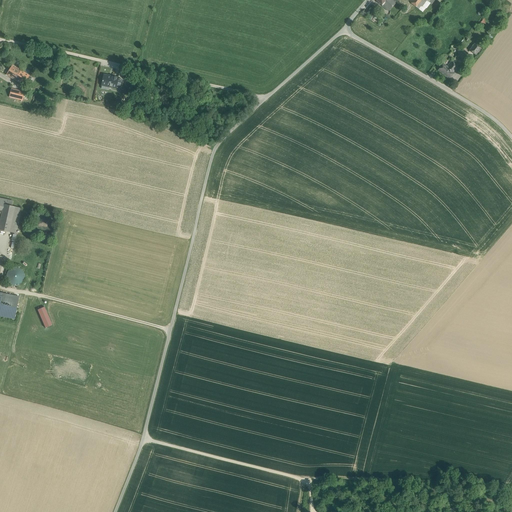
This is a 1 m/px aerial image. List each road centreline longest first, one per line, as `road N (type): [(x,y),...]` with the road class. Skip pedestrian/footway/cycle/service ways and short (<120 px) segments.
road 1 (unclassified): [(114,511),(142,439),(213,150),(343,29)]
road 2 (unclassified): [(511,137),(483,111),(343,29)]
road 3 (track): [(142,439),(306,479),(312,507)]
road 4 (track): [(265,99),(125,66)]
road 5 (unclassified): [(125,66),(0,38)]
